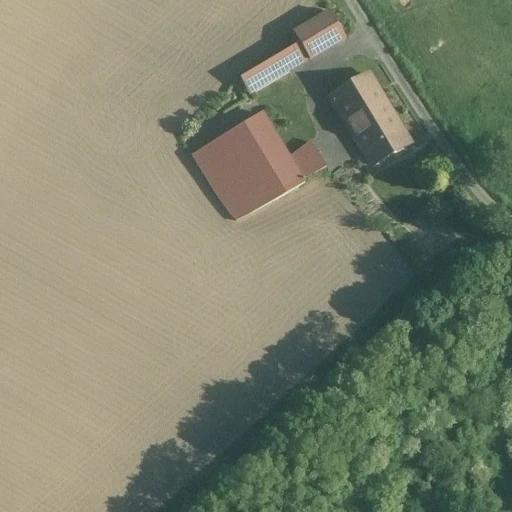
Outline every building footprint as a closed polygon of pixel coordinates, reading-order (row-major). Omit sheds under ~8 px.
[(331,6),(294,28),(300,39),(310,56),(347,34),(331,6)] [(300,39),(242,72),(253,90),(310,56),(300,39)] [(371,72),(334,94),(356,132),(393,110),(371,72)] [(356,132),(355,132),(373,162),(411,139),(393,110),(356,132)] [(262,111),(220,136),(262,205),(304,180),(302,177),(289,154),(262,111)] [(262,205),(220,136),(193,153),(235,221),(262,205)] [(312,140),(289,154),(302,177),(325,163),(312,140)]
